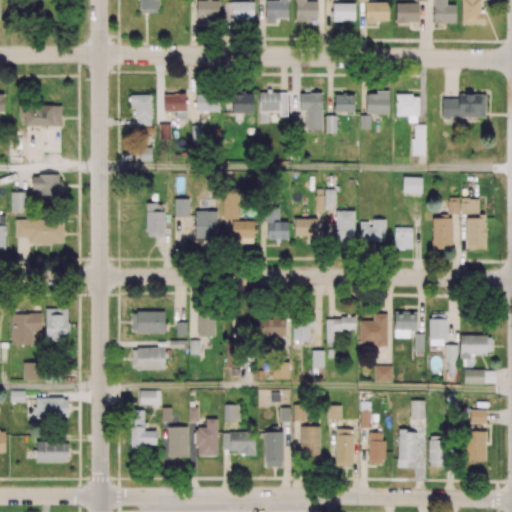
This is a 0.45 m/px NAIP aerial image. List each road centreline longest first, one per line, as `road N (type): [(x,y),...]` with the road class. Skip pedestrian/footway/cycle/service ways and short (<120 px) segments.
road 1 (residential): [(511,59),(0,54)]
road 2 (residential): [(511,498),(0,496)]
road 3 (residential): [(511,279),(0,277)]
road 4 (tertiary): [(101,511),(100,0)]
